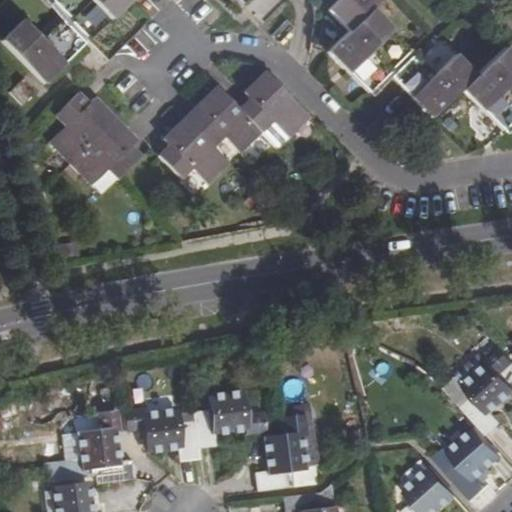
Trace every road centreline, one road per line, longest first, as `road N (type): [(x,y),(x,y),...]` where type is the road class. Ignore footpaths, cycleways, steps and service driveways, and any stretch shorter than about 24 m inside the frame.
road 1 (tertiary): [(0,327),(287,269),(511,236)]
road 2 (residential): [(169,57),(254,50),(403,185),(511,168)]
